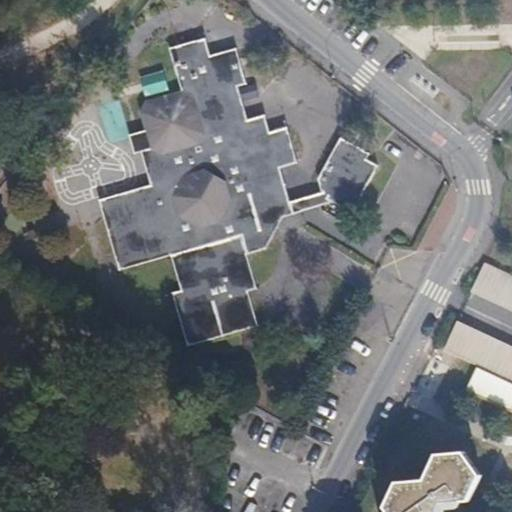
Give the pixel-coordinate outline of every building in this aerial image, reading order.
[(175,176),(158,181),(122,193),(125,199),(117,202),(112,214),(123,250),(129,249),(139,254),(141,260),(173,251),(193,317),(185,319),(190,336),(201,343),(232,334),(237,324),(244,322),(236,294),(242,292),(249,280),(241,255),(254,251),(259,243),(257,233),(270,212),(287,207),(293,197),(285,167),(298,163),(302,154),(296,135),(286,130),(275,133),(270,116),(261,113),(243,119),(236,97),(243,85),(241,77),(244,76),(247,69),(241,48),(235,44),(213,51),(210,42),(199,36),(172,44),(183,85),(150,95),(144,107),(150,126),(155,143),(167,149),(175,176)] [(371,146),(345,132),(321,175),(326,192),(355,207),(381,160),(368,153),(371,146)] [(511,266),(501,288),(511,294),(511,266)] [(511,345),(480,328),(466,353),(511,379),(511,345)] [(481,462),(477,457),(449,456),(436,481),(409,478),(396,503),(402,511),(448,511),(456,501),(476,499),(488,473),(481,462)]
